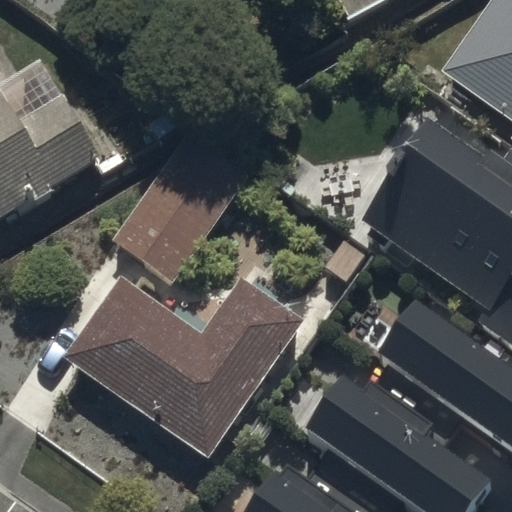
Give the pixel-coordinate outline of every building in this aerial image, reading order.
[(478,109),(510,132),(511,133),(511,0),(506,0),(445,85),(478,109)] [(127,75),(83,99),(98,125),(104,122),(118,147),(147,131),(132,104),(141,99),(127,75)] [(0,236),(103,176),(67,116),(26,140),(4,104),(0,106),(0,236)] [(511,203),(433,143),(364,234),(511,345),(511,203)] [(189,149),(117,253),(180,296),(252,192),(189,149)] [(213,478),(309,338),(249,297),(211,352),(127,294),(69,379),(153,437),(213,478)] [(496,511),(503,504),(448,467),(466,440),(511,471),(511,389),(419,326),(381,382),(363,408),(342,394),(302,453),(327,470),(306,501),(280,483),(260,511),(496,511)]
